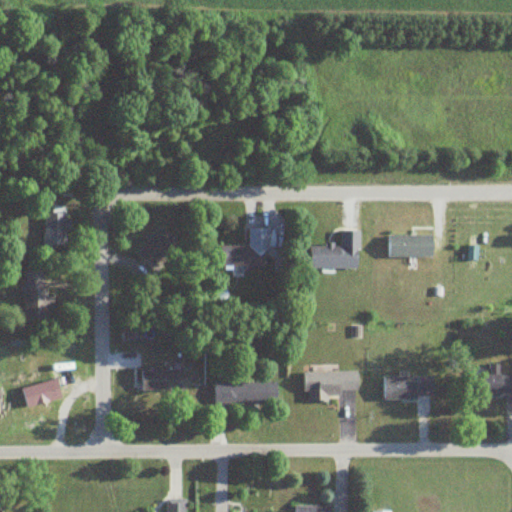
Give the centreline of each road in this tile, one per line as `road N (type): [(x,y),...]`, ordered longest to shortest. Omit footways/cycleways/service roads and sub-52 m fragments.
road 1 (residential): [(110,200),(130,193),(511,191)]
road 2 (residential): [(322,450),(0,451)]
road 3 (residential): [(100,450),(100,241),(110,200)]
road 4 (residential): [(511,452),(322,450)]
